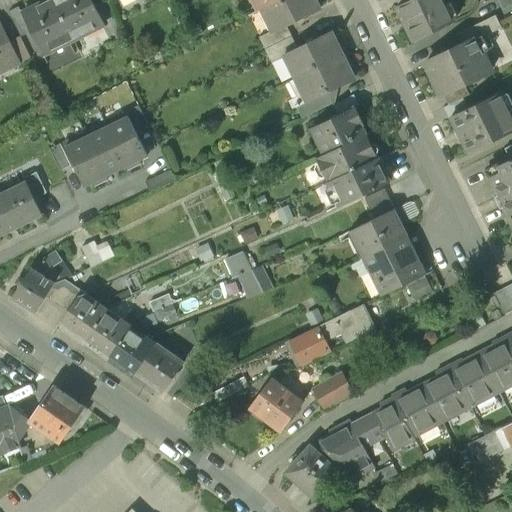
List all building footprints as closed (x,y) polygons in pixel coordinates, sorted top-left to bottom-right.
[(55,0),(46,0),(23,12),(43,54),(74,38),(55,0)] [(92,0),(55,0),(74,38),(104,23),(92,0)] [(253,0),(254,0),(259,10),(263,8),(279,0),(253,0)] [(314,0),(279,0),(263,8),(274,29),(274,30),(286,24),(318,8),(314,0)] [(409,0),(398,6),(400,9),(399,11),(402,17),(404,18),(415,41),(455,21),(444,0),(409,0)] [(511,0),(499,0),(504,9),(511,5),(511,0)] [(19,5),(8,10),(21,35),(31,30),(19,5)] [(496,15),(458,34),(463,44),(476,38),(477,40),(502,28),(496,15)] [(0,22),(0,71),(19,62),(0,22)] [(286,24),(274,30),(274,29),(260,36),(266,49),(292,37),(286,24)] [(298,48),(286,54),(287,55),(298,77),(342,56),(330,32),(298,48)] [(292,37),(266,49),(272,62),(287,55),(286,54),(298,48),(292,37)] [(463,44),(425,63),(441,95),(443,94),(464,84),(491,70),(477,40),(476,38),(463,44)] [(298,77),(297,78),(308,100),(308,102),(328,92),(353,80),(342,56),(298,77)] [(464,84),(443,94),(448,105),(464,98),(469,95),(464,84)] [(308,100),(297,106),(303,118),(334,103),(328,92),(308,102),(308,100)] [(469,108),(452,117),(458,130),(457,130),(462,141),(463,140),(469,153),(511,131),(511,111),(503,92),(469,108)] [(448,105),(444,108),(449,118),(452,117),(469,108),(464,98),(448,105)] [(139,106),(129,111),(139,131),(149,126),(139,106)] [(354,107),(311,128),(323,155),(367,134),(354,107)] [(147,155),(126,112),(105,123),(126,165),(125,165),(128,170),(141,163),(139,158),(147,155)] [(126,165),(105,123),(85,133),(105,175),(106,175),(125,165),(126,165)] [(105,175),(85,133),(65,142),(85,185),(93,181),(95,186),(108,179),(106,175),(105,175)] [(323,155),(316,158),(328,182),(378,157),(367,134),(323,155)] [(61,144),(50,149),(60,170),(72,165),(61,144)] [(378,157),(328,182),(340,207),(390,182),(378,157)] [(511,159),(509,161),(499,166),(502,172),(490,178),(499,196),(495,198),(500,210),(505,207),(510,218),(511,216),(511,159)] [(170,170),(145,182),(150,192),(176,180),(170,170)] [(36,172),(24,178),(26,183),(33,198),(46,192),(36,172)] [(26,183),(1,195),(16,226),(41,214),(33,198),(26,183)] [(385,189),(365,198),(375,219),(395,209),(385,189)] [(0,233),(16,226),(1,195),(0,195),(0,233)] [(375,219),(355,229),(368,255),(408,236),(401,222),(398,224),(392,212),(396,211),(395,209),(375,219)] [(368,255),(363,258),(364,259),(368,257),(372,266),(368,269),(369,270),(373,268),(385,292),(381,294),(382,296),(427,274),(413,246),(402,252),(398,243),(409,237),(408,236),(368,255)] [(245,248),(224,256),(231,275),(238,273),(247,296),(273,286),(264,261),(252,266),(245,248)] [(57,252),(31,268),(55,283),(73,276),(98,265),(94,258),(70,271),(57,252)] [(55,283),(31,268),(23,280),(19,277),(16,282),(20,285),(12,297),(36,312),(55,283)] [(511,303),(505,288),(494,293),(504,315),(511,311),(511,303)] [(86,294),(78,298),(62,320),(87,338),(107,309),(86,294)] [(169,295),(150,302),(154,311),(173,303),(169,295)] [(173,303),(154,311),(158,320),(176,312),(173,303)] [(363,305),(291,341),(297,354),(343,332),(369,319),(363,305)] [(107,309),(87,338),(111,355),(131,326),(107,309)] [(369,319),(343,332),(348,342),(374,329),(369,319)] [(156,343),(131,326),(111,355),(135,372),(156,343)] [(511,346),(506,335),(493,342),(496,347),(480,355),(499,391),(511,383),(511,346)] [(156,343),(135,372),(163,392),(184,363),(156,343)] [(480,355),(465,363),(462,358),(449,365),(471,405),(499,391),(480,355)] [(471,405),(449,365),(436,372),(439,377),(424,385),(442,420),(471,405)] [(340,372),(313,388),(325,410),(353,394),(340,372)] [(244,377),(212,393),(217,402),(249,386),(244,377)] [(304,400),(273,377),(249,409),(280,432),(304,400)] [(53,385),(28,421),(29,422),(60,443),(85,407),(53,385)] [(424,385),(408,393),(405,388),(392,395),(393,396),(414,435),(442,420),(424,385)] [(414,435),(393,396),(380,403),(383,408),(374,413),(385,435),(393,448),(415,437),(414,435)] [(6,408),(0,410),(0,452),(17,445),(15,441),(29,422),(28,421),(8,407),(6,408)] [(374,413),(353,424),(364,446),(385,435),(374,413)] [(350,419),(329,430),(331,434),(311,445),(338,471),(332,477),(342,485),(375,467),(364,446),(353,424),(350,419)] [(511,422),(466,444),(475,463),(511,444),(511,422)] [(311,445),(303,453),(300,450),(293,457),(297,460),(286,472),(314,497),(332,477),(338,471),(311,445)]
